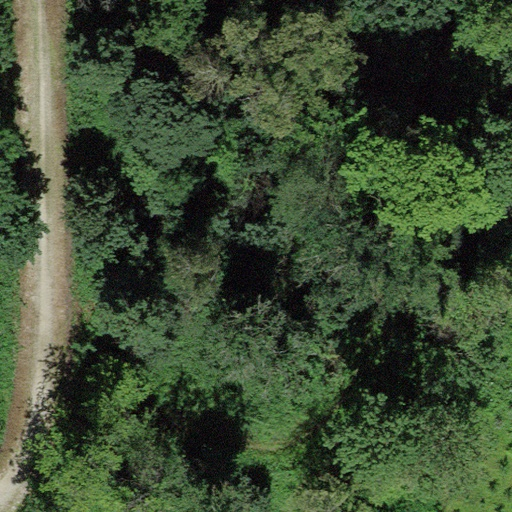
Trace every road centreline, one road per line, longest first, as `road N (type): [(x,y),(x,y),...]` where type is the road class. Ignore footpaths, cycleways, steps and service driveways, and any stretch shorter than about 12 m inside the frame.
road 1 (track): [(46,397),(296,466),(352,341),(410,101),(445,0)]
road 2 (track): [(2,511),(46,397),(35,0)]
